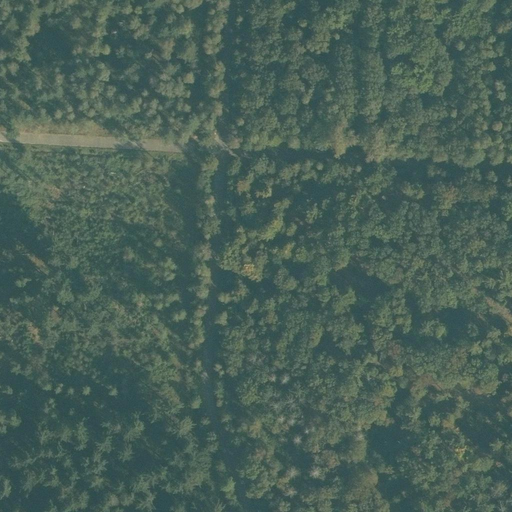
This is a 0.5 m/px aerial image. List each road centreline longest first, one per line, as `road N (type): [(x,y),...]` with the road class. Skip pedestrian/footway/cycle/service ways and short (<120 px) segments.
road 1 (unclassified): [(250,511),(204,391),(222,149)]
road 2 (unclassified): [(222,149),(511,167)]
road 3 (unclassified): [(222,149),(231,0)]
